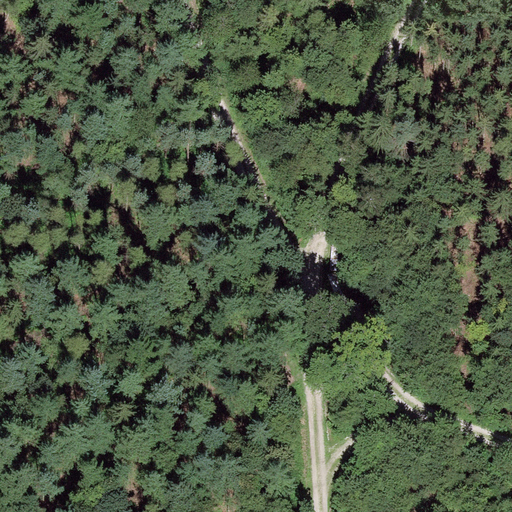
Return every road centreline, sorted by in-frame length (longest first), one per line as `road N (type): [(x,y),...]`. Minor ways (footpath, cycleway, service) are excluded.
road 1 (track): [(511,446),(421,413),(303,300),(180,0)]
road 2 (track): [(320,511),(303,300),(353,128),(413,0)]
road 3 (track): [(421,413),(363,433),(317,471)]
